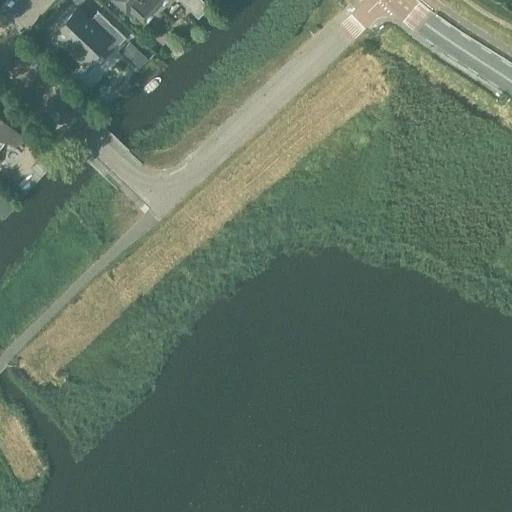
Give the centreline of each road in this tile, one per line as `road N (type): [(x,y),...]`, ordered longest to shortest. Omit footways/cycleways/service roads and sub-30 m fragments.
road 1 (residential): [(0,47),(161,203),(386,0)]
road 2 (secondary): [(511,84),(398,0)]
